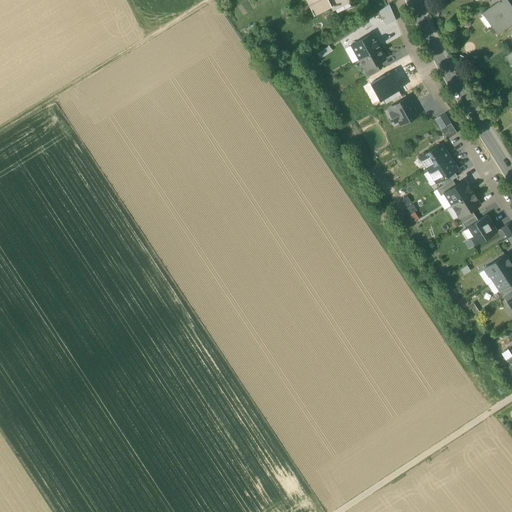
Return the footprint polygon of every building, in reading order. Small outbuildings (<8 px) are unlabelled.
[(309,10),(312,16),(313,15),(312,14),(330,5),(332,10),(351,1),(350,0),(305,0),(308,5),(310,10),(309,10)] [(491,27),(497,34),(511,23),(511,12),(511,13),(503,1),(503,0),(502,0),(497,4),(482,15),(483,15),(484,14),(493,25),(491,27)] [(379,11),(384,26),(396,21),(389,4),(379,11)] [(303,14),(309,10),(310,10),(308,5),(300,9),(303,14)] [(371,34),(351,45),(359,59),(379,48),(371,34)] [(352,63),(359,59),(351,45),(344,49),(352,63)] [(328,46),(317,53),(320,59),(332,51),(328,46)] [(365,70),(376,64),(385,59),(379,48),(359,59),(365,70)] [(363,71),(367,78),(379,71),(376,64),(365,70),(363,71)] [(391,71),(370,83),(379,101),(382,99),(398,90),(401,89),(391,71)] [(382,99),(385,104),(401,96),(398,90),(382,99)] [(407,99),(392,107),(395,112),(391,114),(395,121),(398,119),(401,123),(416,115),(407,99)] [(440,129),(450,123),(444,113),(434,119),(440,129)] [(440,129),(447,140),(457,133),(450,123),(440,129)] [(419,157),(428,170),(449,156),(441,144),(419,157)] [(457,169),(449,156),(428,170),(428,171),(436,183),(440,180),(454,171),(457,169)] [(431,186),(436,183),(428,171),(423,174),(431,186)] [(454,171),(440,180),(443,185),(452,180),(457,177),(454,171)] [(444,193),(455,186),(452,180),(443,185),(436,189),(441,196),(444,194),(444,193)] [(451,205),(472,192),(464,180),(455,186),(444,193),(444,194),(451,205)] [(444,210),(446,209),(451,205),(444,194),(441,196),(436,189),(432,192),(444,210)] [(459,217),(471,210),(479,205),(472,192),(451,205),(458,216),(459,217)] [(458,216),(451,205),(446,209),(452,220),(458,216)] [(458,217),(462,224),(474,216),(471,210),(459,217),(458,217)] [(470,237),(475,245),(496,231),(486,215),(478,221),(465,229),(462,231),(467,239),(470,237)] [(462,224),(465,229),(478,221),(474,216),(462,224)] [(501,228),(508,238),(511,235),(511,222),(501,228)] [(493,281),(511,268),(511,266),(505,255),(484,269),(489,276),(490,276),(493,281)] [(511,268),(493,281),(499,290),(500,291),(511,282),(511,268)] [(511,282),(500,291),(499,290),(498,291),(502,296),(511,289),(511,282)] [(511,289),(502,296),(507,303),(508,302),(511,298),(511,289)]
